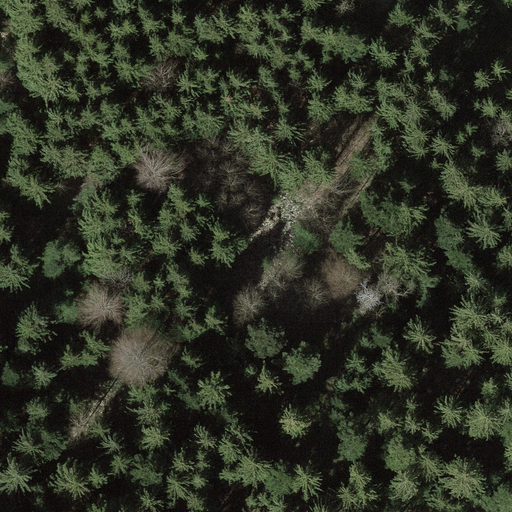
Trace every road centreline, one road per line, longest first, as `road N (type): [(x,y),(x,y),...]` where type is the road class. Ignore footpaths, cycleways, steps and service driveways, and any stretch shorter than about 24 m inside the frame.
road 1 (track): [(0,404),(61,228),(99,146),(245,0)]
road 2 (track): [(358,0),(382,120),(418,182),(511,287)]
